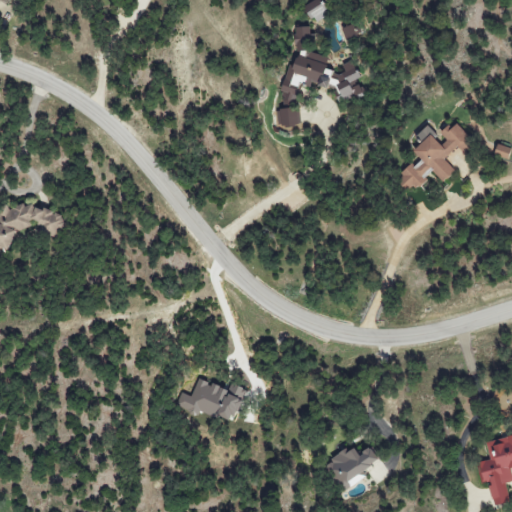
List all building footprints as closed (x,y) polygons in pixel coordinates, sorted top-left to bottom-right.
[(361,94),(357,79),(358,78),(353,60),(342,63),(344,72),(341,73),(325,69),(328,57),(309,52),(312,37),(309,24),(296,28),(293,40),(297,54),(295,64),(287,66),(281,92),(296,96),(299,85),(301,85),(312,87),(317,86),(324,87),(330,86),(336,87),(338,96),(348,98),(361,94)] [(357,37),(352,24),(341,28),(346,41),(357,37)] [(300,125),(299,107),(276,109),(277,126),(300,125)] [(444,158),(457,146),(462,151),(471,143),(469,137),(457,124),(442,129),(439,133),(446,140),(441,145),(438,141),(435,134),(427,125),(415,135),(421,142),(412,150),(422,161),(407,167),(399,174),(405,191),(417,187),(433,172),(442,182),(454,171),(446,162),(444,158)] [(511,149),(497,143),(493,155),(507,160),(511,149)] [(0,247),(9,251),(15,234),(31,227),(34,218),(39,228),(47,232),(50,238),(68,231),(61,215),(46,209),(43,211),(24,203),(9,210),(7,204),(0,206),(0,247)] [(245,389),(231,384),(229,390),(212,384),(197,379),(192,397),(180,393),(176,406),(233,425),(245,389)] [(492,506),(509,502),(505,483),(511,481),(511,476),(510,469),(511,468),(511,437),(485,443),(489,460),(476,463),(481,484),(487,483),(492,506)] [(366,478),(361,470),(378,461),(370,447),(358,455),(354,448),(347,452),(346,451),(325,463),(341,492),(366,478)]
